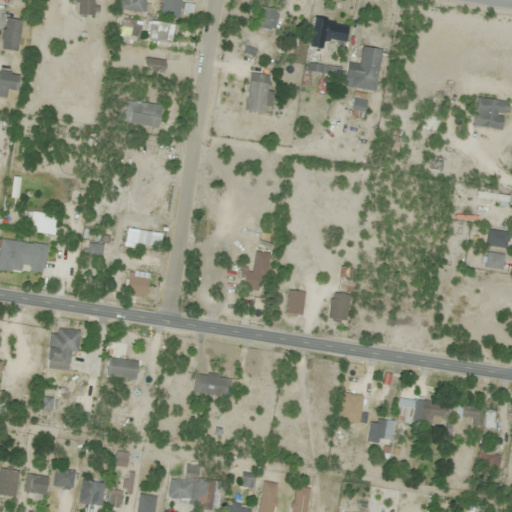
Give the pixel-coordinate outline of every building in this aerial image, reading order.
[(73,0),(74,15),(96,15),(95,0),(73,0)] [(144,0),(121,0),(119,9),(141,15),(144,0)] [(161,0),(159,16),(178,19),(180,0),(161,0)] [(275,9),(258,8),(256,29),(273,31),(275,9)] [(21,21),(4,18),(0,44),(0,48),(16,51),(21,21)] [(308,47),(320,49),(322,39),(344,42),(347,23),(312,18),(308,47)] [(119,36),(139,38),(141,23),(121,21),(119,36)] [(174,24),(147,23),(147,39),(173,40),(174,24)] [(345,78),(352,79),(351,89),(374,92),(380,49),(361,47),(358,65),(347,63),(345,78)] [(162,75),(164,61),(144,58),(142,71),(162,75)] [(341,69),(307,62),(305,72),(339,78),(341,69)] [(17,89),(16,71),(0,71),(0,96),(6,97),(6,89),(17,89)] [(267,114),(273,77),(250,73),(244,110),(267,114)] [(362,118),(367,95),(353,93),(349,116),(362,118)] [(506,102),(475,98),(471,126),(502,131),(506,102)] [(157,127),(159,104),(123,101),(121,123),(157,127)] [(52,235),(55,215),(22,211),(21,220),(30,221),(28,232),(52,235)] [(135,229),(125,229),(125,246),(135,246),(135,229)] [(505,249),(507,232),(487,229),(484,246),(505,249)] [(0,238),(0,271),(21,274),(21,270),(43,273),(47,245),(0,238)] [(101,257),(101,244),(86,244),(86,257),(101,257)] [(483,267),(500,270),(502,255),(486,252),(483,267)] [(347,322),(354,268),(339,266),(336,293),(330,292),(327,319),(347,322)] [(236,286),(256,291),(261,274),(241,268),(236,286)] [(122,292),(140,300),(149,279),(131,271),(122,292)] [(300,317),(302,292),(287,290),(284,315),(300,317)] [(486,315),(487,296),(471,295),(470,315),(486,315)] [(68,362),(69,353),(76,354),(78,331),(49,328),(46,360),(68,362)] [(105,376),(135,379),(137,362),(108,358),(105,376)] [(192,394),(229,396),(230,375),(193,373),(192,394)] [(336,421),(357,424),(362,396),(340,393),(336,421)] [(445,425),(447,404),(397,398),(395,419),(445,425)] [(480,435),(491,435),(493,410),(483,409),(483,407),(454,406),(454,420),(470,420),(470,427),(481,427),(480,435)] [(367,441),(390,441),(391,420),(368,419),(367,441)] [(474,468),(496,472),(499,454),(478,450),(474,468)] [(113,467),(124,468),(126,453),(115,451),(113,467)] [(166,499),(194,502),(193,509),(216,511),(219,480),(197,478),(198,465),(185,463),(183,480),(168,479),(166,499)] [(0,494),(14,497),(18,471),(0,468),(0,494)] [(51,486),(71,489),(74,471),(54,468),(51,486)] [(107,508),(120,510),(123,493),(130,494),(133,473),(124,472),(121,491),(110,489),(107,508)] [(253,474),(239,472),(238,485),(251,487),(253,474)] [(46,476),(24,474),(22,492),(44,495),(46,476)] [(78,504),(99,506),(101,482),(80,481),(78,504)] [(272,511),(276,484),(260,482),(256,511),(272,511)] [(305,511),(308,488),(292,486),(289,511),(305,511)] [(153,511),(155,496),(137,494),(134,511),(153,511)]
